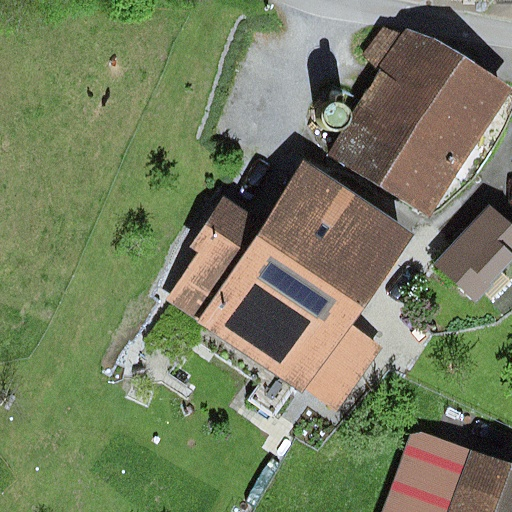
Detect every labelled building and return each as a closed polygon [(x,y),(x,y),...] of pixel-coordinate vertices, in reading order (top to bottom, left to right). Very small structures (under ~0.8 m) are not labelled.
[(426,215),(505,88),(408,30),(404,36),(381,28),(363,54),(381,74),(331,155),(426,215)] [(327,130),(331,130),(336,129),(340,127),(343,124),(344,119),(345,115),(343,110),(340,106),(337,104),(332,102),(327,103),(323,105),(320,108),(317,112),(317,116),(317,121),(319,125),(323,128),(327,130)] [(405,230),(302,163),(266,218),(232,196),(165,299),(341,413),(384,347),(345,322),(405,230)] [(511,224),(493,206),(438,260),(475,297),(511,260),(511,224)] [(511,511),(511,461),(422,429),(391,511),(511,511)]
